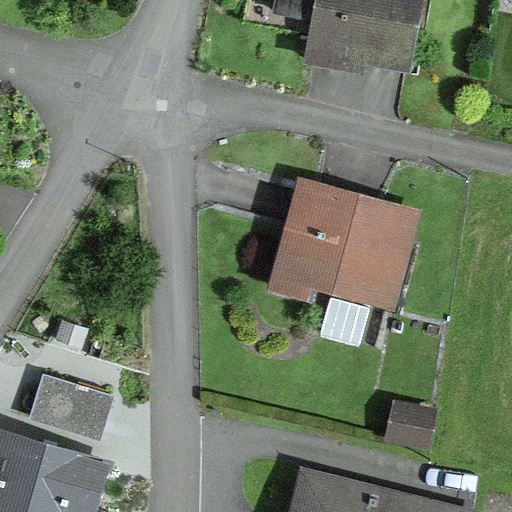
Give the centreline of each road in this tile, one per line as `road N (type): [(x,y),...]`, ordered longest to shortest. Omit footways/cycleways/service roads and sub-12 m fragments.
road 1 (residential): [(167,511),(164,139),(134,82)]
road 2 (unclassified): [(511,162),(134,82)]
road 3 (residential): [(134,82),(0,291)]
road 4 (residential): [(134,82),(0,54)]
